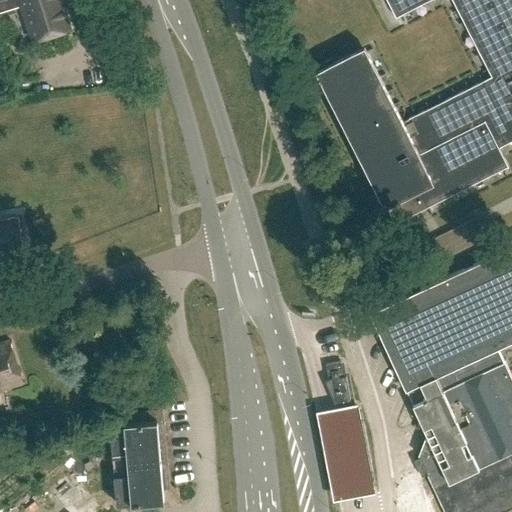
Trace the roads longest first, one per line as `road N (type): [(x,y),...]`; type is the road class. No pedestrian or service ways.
road 1 (secondary): [(317,511),(287,338),(255,243)]
road 2 (secondary): [(216,252),(237,335),(253,511)]
road 3 (secondary): [(147,0),(186,117),(216,252)]
road 4 (secondary): [(255,243),(176,0)]
road 5 (unclassified): [(209,511),(204,417),(173,324),(168,264)]
road 6 (residential): [(0,290),(34,295),(168,264)]
